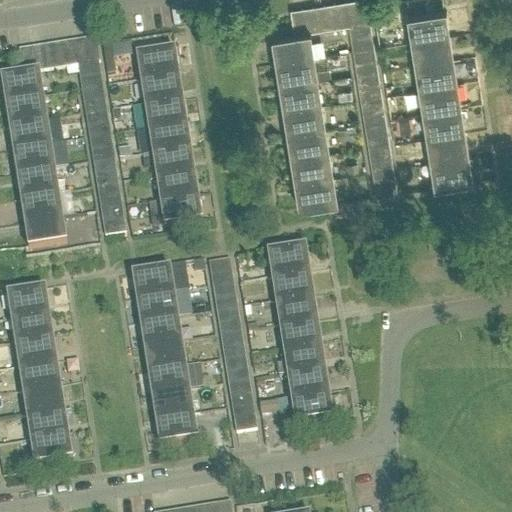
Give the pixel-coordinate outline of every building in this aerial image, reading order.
[(356,0),(354,0),(346,1),(350,26),(361,24),(356,0)] [(372,23),(368,0),(356,0),(361,24),(371,23),(372,23)] [(346,1),(335,3),(339,27),(350,26),(346,1)] [(339,27),(335,3),(325,5),(328,29),(339,27)] [(328,29),(325,5),(314,6),(318,31),(328,29)] [(318,31),(314,6),(303,8),(307,33),(312,32),(318,31)] [(293,19),(296,34),(307,33),(303,8),(292,10),(293,19)] [(414,16),(409,17),(413,42),(451,36),(447,11),(428,14),(414,16)] [(352,38),(373,35),(371,23),(361,24),(350,26),(352,38)] [(312,32),(307,33),(296,34),(274,38),(278,63),(316,57),(312,32)] [(354,51),(375,48),(373,35),(352,38),(354,51)] [(417,66),(455,60),(451,36),(413,42),(417,66)] [(90,67),(100,65),(101,65),(97,41),(86,43),(90,67)] [(79,69),(90,67),(86,43),(75,44),(79,69)] [(68,70),(79,69),(75,44),(64,46),(68,70)] [(57,72),(68,70),(64,46),(53,48),(57,72)] [(46,74),(57,72),(53,48),(43,49),(46,74)] [(356,63),(377,60),(375,48),(354,51),(356,63)] [(36,76),(46,74),(43,49),(32,51),(36,76)] [(24,77),(36,76),(32,51),(20,53),(22,66),(24,77)] [(142,85),(180,79),(176,54),(138,60),(142,85)] [(320,81),(316,57),(278,63),(282,87),(320,81)] [(358,75),(379,72),(377,60),(356,63),(358,75)] [(421,90),(459,84),(455,60),(417,66),(421,90)] [(81,81),(102,78),(100,65),(90,67),(79,69),(81,81)] [(360,87),(380,84),(379,72),(358,75),(360,87)] [(6,106),(45,100),(41,75),(2,81),(6,106)] [(83,94),(104,91),(102,78),(81,81),(83,94)] [(146,109),(184,103),(180,79),(142,85),(146,109)] [(285,111),(323,105),(320,81),(282,87),(285,111)] [(362,99),(382,96),(380,84),(360,87),(362,99)] [(425,114),(463,108),(459,84),(421,90),(425,114)] [(85,106),(106,103),(104,91),(83,94),(85,106)] [(364,111),(384,108),(382,96),(362,99),(364,111)] [(10,131),(49,124),(45,100),(6,106),(10,131)] [(87,118),(108,115),(106,103),(85,106),(87,118)] [(150,133),(188,127),(184,103),(146,109),(150,133)] [(289,136),(327,130),(323,105),(285,111),(289,136)] [(365,123),(386,120),(384,108),(364,111),(365,123)] [(428,138),(467,132),(463,108),(425,114),(428,138)] [(89,130),(110,127),(108,115),(87,118),(89,130)] [(367,136),(388,132),(386,120),(365,123),(367,136)] [(14,155),(52,149),(49,124),(10,131),(14,155)] [(91,143),(112,139),(110,127),(89,130),(91,143)] [(192,151),(188,127),(150,133),(152,147),(143,148),(145,159),(154,157),(192,151)] [(293,160),(331,154),(327,130),(289,136),(293,160)] [(369,148),(390,144),(388,132),(367,136),(369,148)] [(432,163),(471,157),(467,132),(428,138),(432,163)] [(93,155),(114,151),(112,139),(91,143),(93,155)] [(371,160),(392,156),(390,144),(369,148),(371,160)] [(18,179),(56,173),(52,149),(14,155),(18,179)] [(95,167),(115,163),(114,151),(93,155),(95,167)] [(158,182),(196,175),(192,151),(154,157),(158,182)] [(297,184),(335,178),(331,154),(293,160),(297,184)] [(373,172),(394,169),(392,156),(371,160),(373,172)] [(471,157),(432,163),(436,188),(475,182),(471,157)] [(97,179),(117,176),(115,163),(95,167),(97,179)] [(375,184),(396,181),(394,169),(373,172),(375,184)] [(22,203),(60,197),(56,173),(18,179),(22,203)] [(162,206),(200,200),(196,175),(158,182),(162,206)] [(99,191),(119,188),(117,176),(97,179),(99,191)] [(335,178),(297,184),(301,209),(339,203),(335,178)] [(396,181),(375,184),(377,197),(398,193),(396,181)] [(101,203),(121,200),(119,188),(99,191),(101,203)] [(26,227),(64,221),(60,197),(22,203),(26,227)] [(103,215),(123,212),(121,200),(101,203),(103,215)] [(200,200),(162,206),(165,230),(166,231),(204,225),(200,200)] [(104,227),(125,224),(123,212),(103,215),(104,227)] [(68,246),(64,222),(64,221),(26,227),(30,253),(68,246)] [(125,224),(104,227),(106,239),(127,236),(125,224)] [(274,282),(312,276),(308,251),(269,257),(274,282)] [(213,279),(233,275),(231,263),(211,267),(213,279)] [(138,304),(177,297),(172,272),(134,279),(138,304)] [(215,291),(235,288),(233,275),(213,279),(215,291)] [(277,306),(316,300),(312,276),(274,282),(277,306)] [(217,303),(237,300),(235,288),(215,291),(217,303)] [(13,324),(51,317),(47,292),(9,299),(13,324)] [(142,328),(180,322),(177,297),(138,304),(142,328)] [(219,315),(239,312),(237,300),(217,303),(219,315)] [(281,330),(320,324),(316,300),(277,306),(281,330)] [(221,327),(241,324),(239,312),(219,315),(221,327)] [(17,348),(55,342),(51,317),(13,324),(17,348)] [(146,352),(184,346),(180,322),(142,328),(146,352)] [(222,340),(243,336),(241,324),(221,327),(222,340)] [(285,355),(324,348),(320,324),(281,330),(285,355)] [(224,352),(245,348),(243,336),(222,340),(224,352)] [(21,372),(59,366),(55,342),(17,348),(21,372)] [(150,376),(188,370),(184,346),(146,352),(150,376)] [(226,364),(247,361),(245,348),(224,352),(226,364)] [(289,379),(328,372),(324,348),(285,355),(287,367),(278,368),(280,379),(289,377),(289,379)] [(228,376),(249,373),(247,361),(226,364),(228,376)] [(25,396),(63,390),(59,366),(21,372),(25,396)] [(154,400),(192,394),(188,370),(150,376),(154,400)] [(293,403),(331,396),(328,372),(289,379),(293,403)] [(230,388),(251,385),(249,373),(228,376),(230,388)] [(232,400),(253,397),(251,385),(230,388),(232,400)] [(29,420),(67,414),(63,390),(25,396),(29,420)] [(158,424),(196,418),(192,394),(154,400),(158,424)] [(331,396),(293,403),(295,416),(286,417),(288,429),(336,422),(331,396)] [(234,413),(255,409),(253,397),(232,400),(234,413)] [(278,417),(276,405),(260,408),(261,419),(278,417)] [(236,425),(257,421),(255,409),(234,413),(236,425)] [(33,444),(71,438),(67,414),(29,420),(33,444)] [(162,449),(200,443),(196,418),(158,424),(162,449)] [(257,421),(236,425),(238,437),(259,434),(257,421)] [(71,438),(33,444),(37,469),(75,463),(71,438)]
